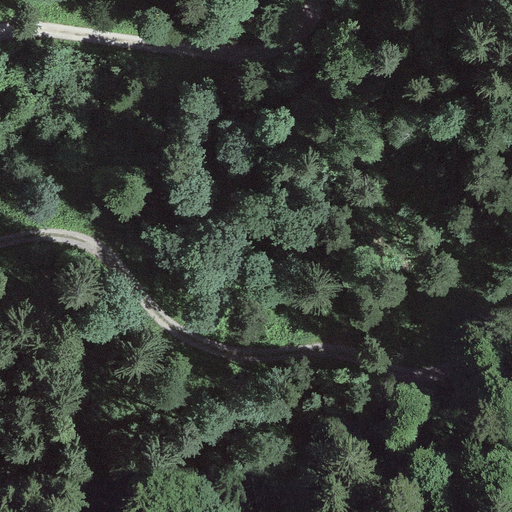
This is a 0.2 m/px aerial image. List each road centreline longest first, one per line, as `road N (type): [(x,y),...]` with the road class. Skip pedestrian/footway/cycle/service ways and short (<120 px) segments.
road 1 (track): [(312,0),(290,33),(268,48),(235,53),(31,26),(0,29)]
road 2 (track): [(0,240),(87,240),(183,333),(257,355)]
road 3 (track): [(511,309),(437,374),(410,376),(359,352),(257,355)]
